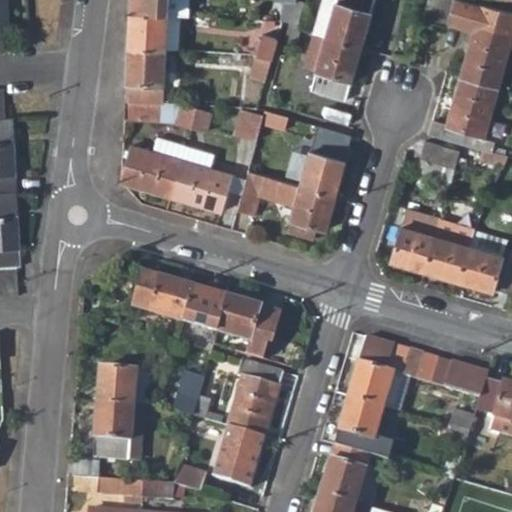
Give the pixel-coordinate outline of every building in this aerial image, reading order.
[(130,0),(130,13),(166,15),(167,0),(130,0)] [(181,0),(167,0),(166,15),(180,16),(181,0)] [(337,0),(327,37),(361,49),(375,0),(337,0)] [(511,12),(463,0),(428,0),(423,20),(445,27),(446,23),(474,31),(461,76),(498,86),(509,51),(511,38),(511,12)] [(295,2),(275,1),(276,9),(293,11),(295,2)] [(128,47),(164,49),(166,15),(130,13),(128,47)] [(180,16),(166,15),(164,49),(178,50),(180,16)] [(314,33),(304,66),(317,70),(311,90),(345,100),(361,49),(327,37),(314,33)] [(261,35),(255,55),(271,60),(277,40),(261,35)] [(126,83),(162,85),(164,49),(128,47),(126,83)] [(255,55),(249,77),(265,82),(271,60),(255,55)] [(432,119),(428,134),(480,149),(498,86),(461,76),(454,102),(452,109),(447,124),(432,119)] [(180,103),(125,100),(124,119),(174,122),(191,127),(196,108),(180,103)] [(446,100),(445,107),(452,109),(454,102),(446,100)] [(196,108),(191,127),(205,131),(210,112),(196,108)] [(242,110),(235,136),(256,142),(261,123),(263,116),(242,110)] [(263,116),(261,123),(284,130),(287,118),(265,111),(263,116)] [(4,119),(0,119),(0,191),(12,191),(9,119),(4,119)] [(318,126),(300,186),(334,196),(352,137),(318,126)] [(157,137),(153,152),(181,160),(185,146),(157,137)] [(426,141),(421,158),(454,168),(459,151),(426,141)] [(131,145),(121,182),(171,197),(181,160),(153,152),(131,145)] [(185,146),(181,160),(210,169),(214,154),(185,146)] [(295,148),(289,173),(301,176),(308,151),(295,148)] [(181,160),(171,197),(221,211),(227,189),(231,175),(210,169),(181,160)] [(242,193),(238,207),(253,212),(260,191),(265,175),(248,170),(246,179),(242,193)] [(231,175),(227,189),(242,193),(246,179),(231,175)] [(265,175),(260,191),(276,196),(281,180),(265,175)] [(281,180),(276,196),(295,202),(287,228),(311,235),(313,226),(324,230),(334,196),(300,186),(281,180)] [(12,191),(0,191),(0,266),(16,266),(12,191)] [(401,226),(391,261),(424,271),(435,236),(439,219),(406,209),(401,226)] [(435,236),(424,271),(458,281),(468,245),(473,228),(439,219),(435,236)] [(468,245),(458,281),(511,294),(511,250),(503,248),(502,255),(468,245)] [(0,295),(18,294),(16,266),(0,266),(0,295)] [(144,273),(135,308),(183,322),(193,287),(144,273)] [(193,287),(183,322),(217,332),(227,297),(193,287)] [(227,297),(217,332),(249,341),(246,354),(263,359),(269,339),(273,340),(280,314),(227,297)] [(366,338),(359,363),(373,367),(380,342),(366,338)] [(380,342),(373,367),(387,371),(394,346),(380,342)] [(394,346),(387,371),(394,373),(402,375),(402,376),(410,350),(394,346)] [(410,350),(402,376),(417,379),(423,354),(410,350)] [(423,354),(417,379),(431,384),(438,358),(423,354)] [(438,358),(431,384),(445,388),(452,362),(438,358)] [(452,362),(445,388),(462,393),(470,367),(452,362)] [(359,363),(348,397),(384,407),(394,373),(387,371),(373,367),(359,363)] [(242,378),(227,427),(264,438),(281,373),(262,367),(257,382),(242,378)] [(470,367),(462,393),(480,398),(487,379),(489,373),(470,367)] [(100,368),(97,403),(134,406),(136,370),(100,368)] [(394,373),(384,407),(392,410),(402,375),(394,373)] [(184,374),(173,411),(192,417),(203,379),(184,374)] [(480,398),(477,410),(495,415),(489,432),(511,438),(511,384),(504,382),(503,384),(487,379),(480,398)] [(348,397),(335,445),(370,455),(384,407),(348,397)] [(97,403),(93,458),(130,460),(134,406),(97,403)] [(134,406),(130,460),(141,461),(144,406),(134,406)] [(455,411),(450,426),(469,432),(474,416),(455,411)] [(450,426),(445,441),(464,447),(469,432),(450,426)] [(227,427),(213,477),(249,488),(264,438),(227,427)] [(335,445),(321,493),(356,503),(370,455),(335,445)] [(178,467),(172,485),(200,493),(205,475),(178,467)] [(123,481),(121,497),(141,499),(143,483),(123,481)] [(321,493),(314,511),(352,511),(356,503),(321,493)]
